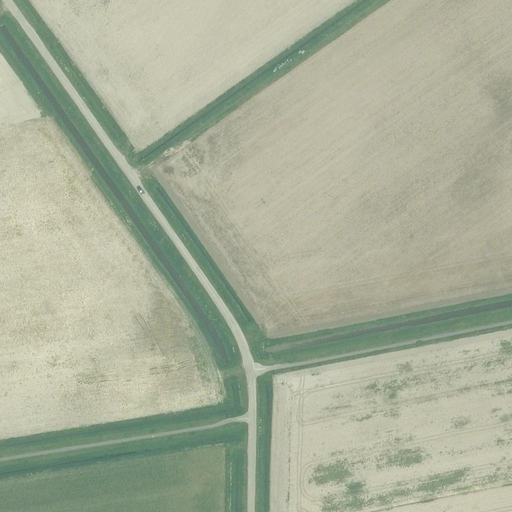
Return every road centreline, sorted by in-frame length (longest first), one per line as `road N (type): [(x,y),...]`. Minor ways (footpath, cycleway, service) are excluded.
road 1 (unclassified): [(249,511),(250,370),(232,321),(11,0)]
road 2 (track): [(133,175),(377,0)]
